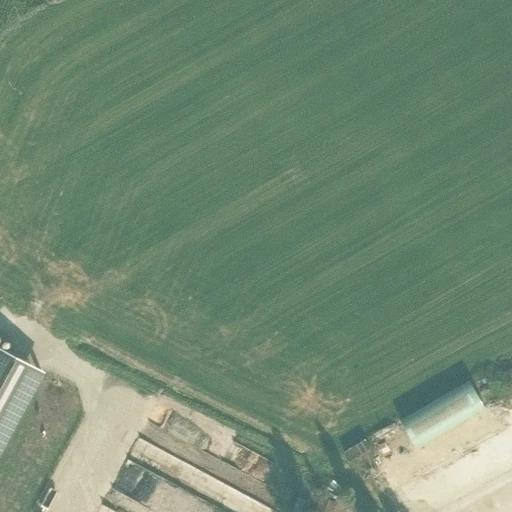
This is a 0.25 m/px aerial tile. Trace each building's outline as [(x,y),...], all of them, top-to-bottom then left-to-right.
[(0,455),(46,372),(0,346),(0,455)] [(469,380),(399,420),(415,447),(484,407),(469,380)] [(262,511),(267,504),(136,438),(98,511),(262,511)] [(364,439),(343,452),(349,462),(370,449),(364,439)] [(310,511),(332,511),(335,501),(315,496),(310,511)]
